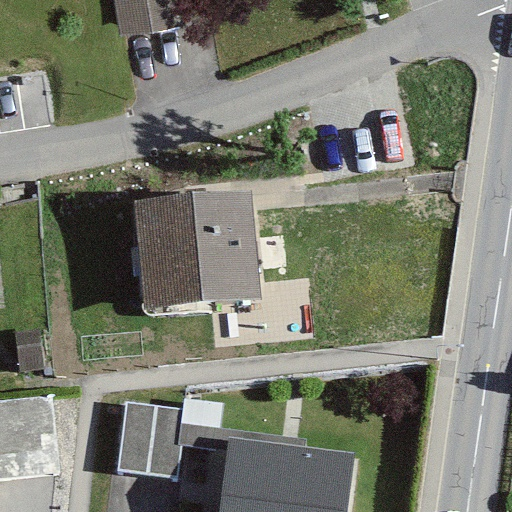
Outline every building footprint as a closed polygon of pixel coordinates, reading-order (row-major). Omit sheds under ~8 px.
[(172,0),(116,0),(122,35),(177,25),(172,0)] [(247,192),(129,204),(140,307),(257,295),(247,192)] [(0,482),(53,478),(46,396),(0,400),(0,482)] [(184,409),(123,402),(115,472),(175,479),(179,445),(182,426),(184,409)] [(305,440),(182,426),(179,445),(227,450),(219,511),(349,511),(357,454),(304,447),(305,440)]
